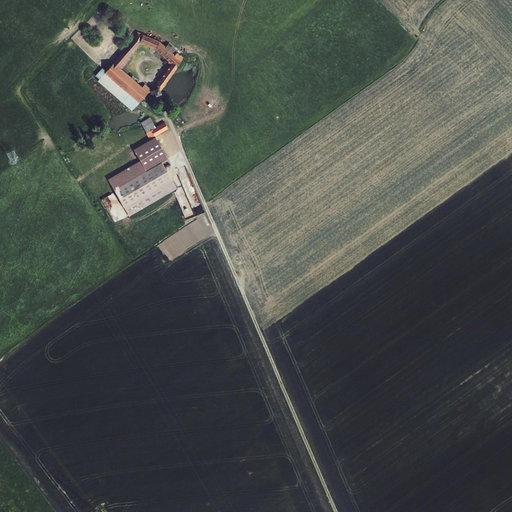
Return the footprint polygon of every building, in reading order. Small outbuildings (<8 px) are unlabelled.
[(159,42),(137,32),(134,38),(106,72),(105,73),(139,103),(148,93),(150,92),(151,95),(152,95),(155,94),(156,97),(162,95),(161,92),(177,68),(183,59),(182,58),(183,57),(181,55),(180,56),(177,53),(175,55),(173,53),(176,49),(169,43),(166,47),(159,42)] [(99,80),(106,72),(102,69),(96,76),(99,80)] [(132,111),(139,103),(105,73),(99,80),(98,82),(132,111)] [(141,123),(143,127),(152,122),(150,117),(141,123)] [(168,129),(164,122),(156,127),(152,122),(143,127),(150,139),(155,136),(155,137),(168,129)] [(134,150),(140,161),(108,180),(129,217),(177,189),(165,167),(171,164),(156,138),(134,150)]
